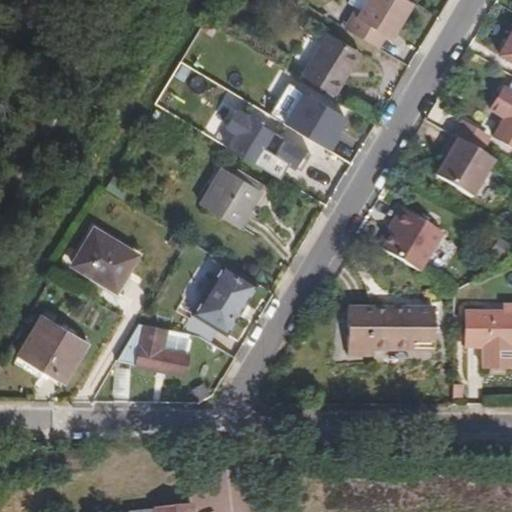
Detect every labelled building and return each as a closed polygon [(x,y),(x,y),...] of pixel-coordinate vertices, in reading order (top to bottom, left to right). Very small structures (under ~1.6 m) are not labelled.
[(390,29),(395,33),(412,5),(402,0),(351,0),(348,6),(356,11),(344,31),(377,50),(385,37),(390,29)] [(390,40),(395,33),(390,29),(385,37),(390,40)] [(511,31),(499,54),(511,62),(511,31)] [(300,78),(333,98),(358,55),(326,35),(300,78)] [(214,51),(204,45),(175,92),(185,99),(214,51)] [(511,88),(509,93),(504,89),(491,109),(505,118),(493,137),(511,149),(511,88)] [(312,116),(293,105),(264,154),(282,165),(312,116)] [(171,123),(153,112),(145,126),(162,137),(171,123)] [(472,198),(494,161),(450,135),(441,150),(448,155),(436,176),(472,198)] [(199,207),(236,228),(258,192),(253,190),(256,185),(231,169),(228,174),(221,171),(199,207)] [(394,228),(389,235),(380,249),(418,272),(442,234),(400,208),(389,225),(394,228)] [(385,232),(389,235),(394,228),(389,225),(385,232)] [(134,256),(91,231),(71,266),(114,292),(134,256)] [(499,240),(491,253),(502,259),(510,246),(499,240)] [(256,284),(221,263),(190,314),(225,335),(236,317),(232,314),(240,300),(245,302),(256,284)] [(368,348),(431,349),(432,309),(344,309),(344,339),(351,338),(357,354),(368,354),(368,348)] [(511,313),(465,313),(464,347),(511,347),(511,313)] [(85,345),(39,318),(17,357),(61,384),(85,345)] [(189,337),(135,326),(115,361),(183,375),(189,337)] [(343,354),(357,354),(351,338),(344,339),(343,354)] [(194,511),(193,501),(152,506),(152,507),(152,511),(194,511)]
